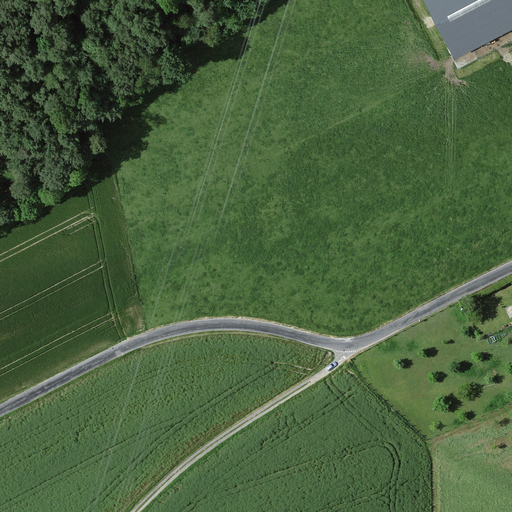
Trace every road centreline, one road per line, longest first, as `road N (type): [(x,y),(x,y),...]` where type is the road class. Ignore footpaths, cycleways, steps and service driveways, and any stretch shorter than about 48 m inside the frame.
road 1 (tertiary): [(346,348),(237,324),(187,327),(132,343),(0,409)]
road 2 (unclassified): [(346,348),(341,360),(202,453),(132,511)]
road 3 (tertiary): [(511,267),(346,348)]
